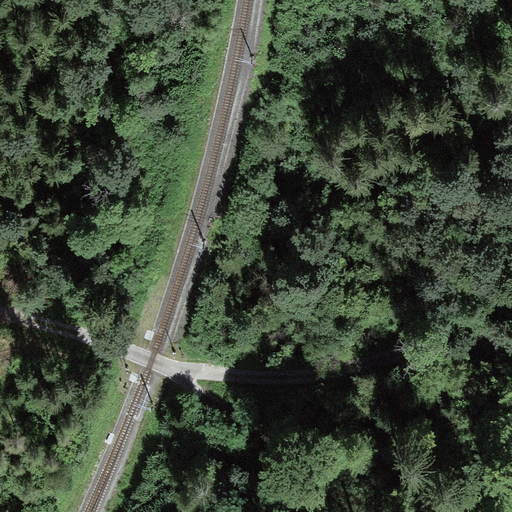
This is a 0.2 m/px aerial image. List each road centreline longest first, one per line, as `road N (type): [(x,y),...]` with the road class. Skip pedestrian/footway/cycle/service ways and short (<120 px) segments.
road 1 (track): [(511,354),(464,341),(236,385),(0,312)]
road 2 (unknown): [(293,0),(236,385)]
road 3 (track): [(289,511),(236,385)]
